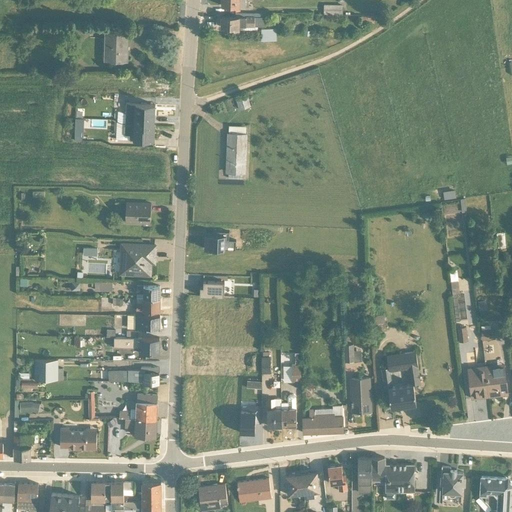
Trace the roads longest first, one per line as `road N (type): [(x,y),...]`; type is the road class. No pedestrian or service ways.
road 1 (residential): [(170,464),(192,0)]
road 2 (residential): [(511,443),(375,436),(170,464)]
road 3 (residential): [(170,464),(0,463)]
